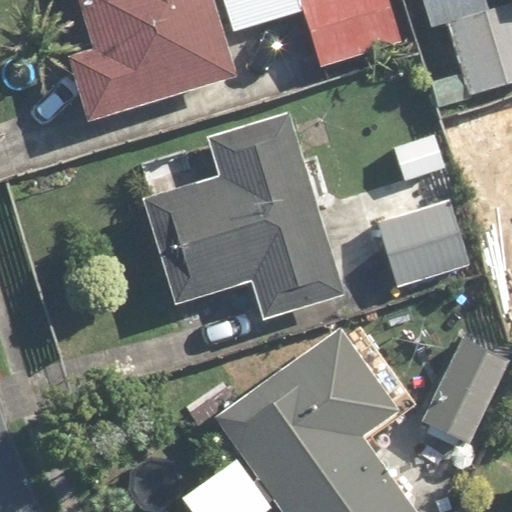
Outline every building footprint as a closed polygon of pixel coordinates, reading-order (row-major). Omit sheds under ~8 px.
[(304,10),(320,67),(402,42),(389,0),(74,0),(80,19),(60,25),(88,120),(159,98),(165,116),(214,102),(209,84),(237,76),(225,34),(304,10)] [(421,0),(430,27),(451,20),(466,71),(429,82),(437,109),(511,85),(511,0),(488,9),(485,0),(421,0)] [(206,135),(218,176),(148,196),(180,304),(249,284),(259,318),(344,294),(291,111),(206,135)] [(453,196),(377,220),(398,288),(474,265),(453,196)] [(215,416),(241,453),(181,495),(193,511),(267,511),(277,505),(282,511),(417,511),(364,437),(402,411),(342,326),(300,357),(215,416)] [(511,362),(462,335),(415,423),(466,450),(511,363),(511,362)]
